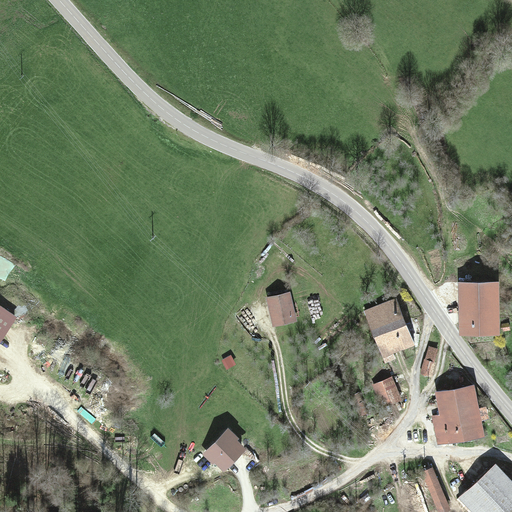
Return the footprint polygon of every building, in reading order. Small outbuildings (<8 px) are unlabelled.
[(507,285),(489,285),(469,286),(469,336),(508,335),(508,313),(511,313),(511,306),(507,306),(507,285)] [(267,298),(273,327),(297,321),(290,292),(267,298)] [(398,301),(367,312),(386,362),(396,358),(393,352),(416,343),(411,330),(415,329),(412,321),(407,322),(403,311),(408,309),(406,304),(400,306),(398,301)] [(0,340),(15,318),(0,307),(0,340)] [(344,313),(320,335),(326,342),(350,320),(344,313)] [(433,362),(437,350),(429,348),(426,360),(424,360),(420,373),(431,377),(435,363),(433,362)] [(230,355),(221,359),(227,369),(236,365),(230,355)] [(89,390),(95,379),(85,373),(79,384),(89,390)] [(382,407),(402,401),(392,377),(372,385),(382,407)] [(437,444),(484,437),(481,421),(479,408),(474,385),(435,392),(440,415),(431,417),(437,444)] [(359,392),(351,395),(361,416),(369,412),(359,392)] [(486,407),(479,408),(481,421),(488,419),(486,407)] [(242,437),(229,425),(203,453),(213,464),(215,462),(224,471),(247,448),(239,440),(242,437)] [(458,498),(470,511),(511,511),(511,481),(495,464),(458,498)] [(440,476),(434,479),(448,510),(454,508),(440,476)]
